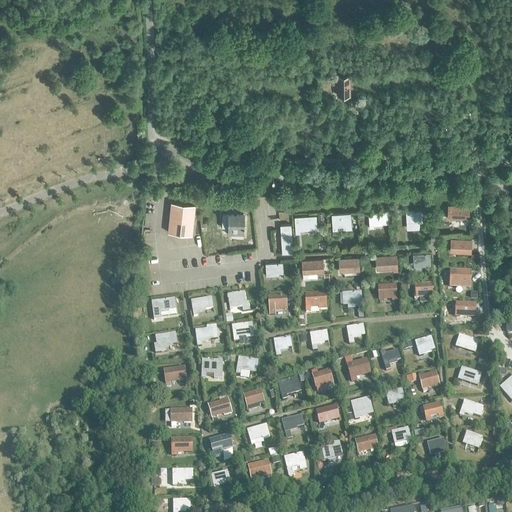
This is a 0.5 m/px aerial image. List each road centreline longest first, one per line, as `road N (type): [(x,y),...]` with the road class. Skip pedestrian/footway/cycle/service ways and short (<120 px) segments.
road 1 (unclassified): [(511,161),(260,185),(199,175)]
road 2 (track): [(477,164),(486,319),(511,356)]
road 3 (unclassified): [(155,149),(146,0)]
